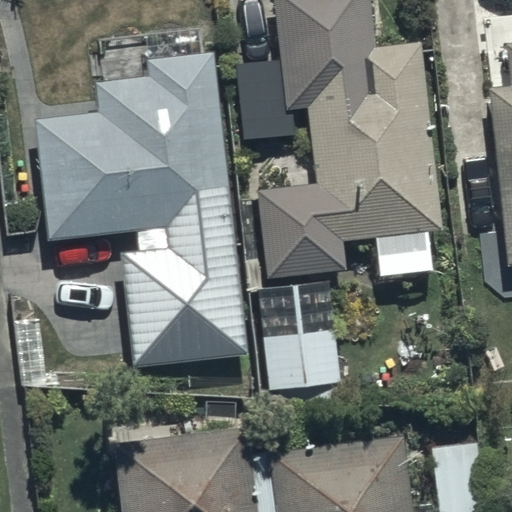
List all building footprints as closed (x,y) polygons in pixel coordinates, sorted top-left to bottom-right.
[(362,0),(267,0),(276,98),(300,96),(306,169),(251,174),(258,264),(341,257),(339,230),(436,222),(420,34),(366,39),(362,0)] [(511,251),(511,29),(496,31),(501,78),(484,80),(502,253),(511,251)] [(240,342),(207,43),(137,50),(138,61),(90,67),(93,94),(25,102),(39,232),(156,219),(158,239),(114,244),(126,355),(240,342)] [(258,274),(265,379),(335,373),(326,268),(258,274)] [(237,412),(106,431),(115,511),(408,511),(395,421),(242,443),(237,412)] [(427,435),(435,511),(480,511),(473,431),(427,435)]
